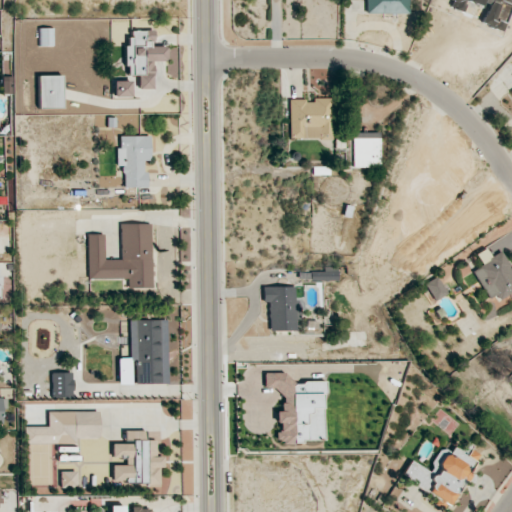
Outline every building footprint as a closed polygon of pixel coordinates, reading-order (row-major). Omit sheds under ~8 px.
[(407,0),(365,0),(365,13),(407,14),(407,0)] [(152,89),(152,61),(166,61),(166,46),(153,46),(153,31),(130,30),(130,38),(125,38),(125,74),(137,74),(137,89),(152,89)] [(61,108),(61,76),(37,75),(37,107),(61,108)] [(113,97),(130,97),(130,80),(112,81),(113,97)] [(287,100),(288,138),(330,137),(329,98),(311,98),(311,100),(287,100)] [(378,132),(351,133),(352,168),(378,167),(378,132)] [(149,135),(117,136),(117,167),(122,166),(122,187),(147,187),(147,172),(143,172),(143,160),(150,160),(149,135)] [(408,157),(397,191),(404,194),(406,188),(432,197),(441,169),(437,167),(440,157),(426,152),(423,162),(408,157)] [(87,234),(87,279),(127,279),(127,288),(152,288),(151,224),(120,224),(120,259),(104,259),(104,234),(87,234)] [(470,271),(487,299),(493,295),(496,300),(511,290),(511,273),(498,251),(489,256),(484,248),(474,254),(481,265),(470,271)] [(394,276),(387,264),(374,272),(382,283),(394,276)] [(446,293),(436,276),(424,284),(434,301),(446,293)] [(261,287),(262,302),(267,302),(268,331),(296,331),(295,286),(261,287)] [(166,319),(128,320),(129,359),(134,359),(135,384),(168,383),(166,319)] [(323,441),(321,381),(290,382),(289,372),(263,373),(264,388),(280,387),(281,410),(276,411),(277,442),(323,441)] [(47,412),(47,426),(24,427),(25,444),(75,443),(75,438),(98,438),(98,411),(47,412)] [(111,483),(161,482),(161,457),(155,457),(155,440),(145,440),(145,430),(124,431),(124,443),(111,444),(111,457),(125,457),(125,465),(111,465),(111,483)] [(452,504),(478,451),(463,444),(461,448),(454,444),(450,452),(440,447),(428,470),(409,460),(400,479),(452,504)] [(75,471),(58,471),(58,488),(75,488),(75,471)]
